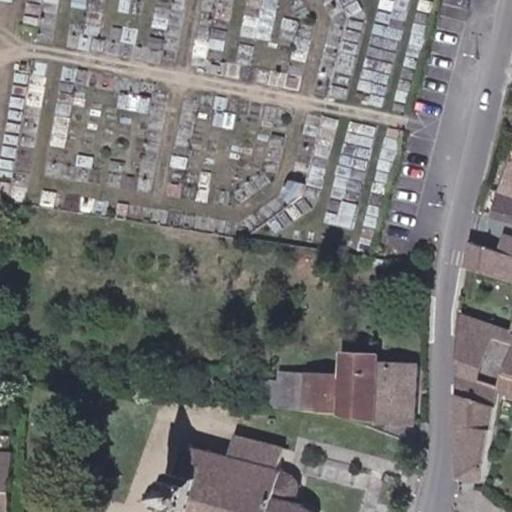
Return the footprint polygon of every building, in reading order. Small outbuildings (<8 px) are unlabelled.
[(511,218),(511,160),(497,214),(511,218)] [(511,235),(505,233),(500,249),(511,252),(511,235)] [(511,252),(500,249),(473,240),(468,267),(511,280),(511,252)] [(511,327),(461,310),(461,403),(463,476),(488,481),(502,390),(504,387),(481,379),(497,336),(511,340),(511,327)] [(257,406),(340,412),(375,421),(416,423),(420,366),(381,363),(381,355),(345,353),(343,375),(282,372),(281,380),(273,380),(273,383),(259,382),(257,406)] [(511,362),(504,387),(502,390),(511,393),(511,362)] [(232,456),(190,445),(182,474),(173,472),(164,508),(174,511),(173,511),(315,511),(307,505),(297,500),(300,494),(301,488),(300,480),(295,474),(291,472),(296,450),(239,434),(232,456)] [(0,511),(9,511),(14,452),(0,449),(0,511)]
